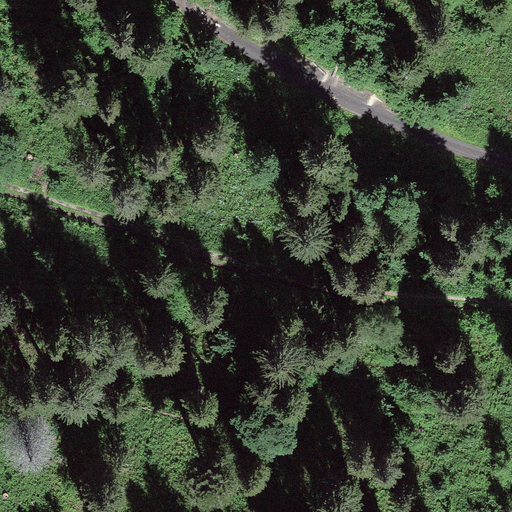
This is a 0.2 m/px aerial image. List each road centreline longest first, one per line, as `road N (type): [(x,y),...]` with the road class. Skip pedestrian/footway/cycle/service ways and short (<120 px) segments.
road 1 (track): [(0,181),(270,272),(511,307)]
road 2 (unclassified): [(511,162),(304,78),(183,0)]
